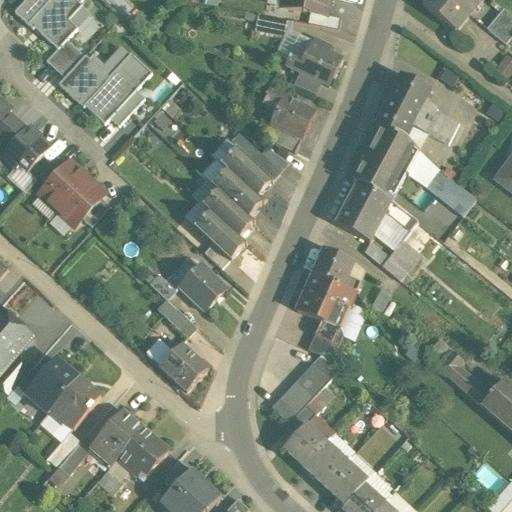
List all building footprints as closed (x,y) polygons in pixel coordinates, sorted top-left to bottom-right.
[(30,0),(16,16),(58,55),(63,50),(77,35),(67,25),(82,9),(79,6),(72,0),(30,0)] [(330,0),(284,0),(283,8),(311,14),(327,17),(327,16),(330,0)] [(484,0),(429,0),(423,8),(455,35),(484,0)] [(511,18),(504,12),(487,32),(506,47),(511,39),(511,18)] [(327,17),(311,14),(309,28),(339,34),(341,20),(327,16),(327,17)] [(292,25),(258,18),(256,33),(286,38),(290,39),(290,36),(292,25)] [(313,45),(298,38),(298,39),(290,36),(290,39),(286,38),(276,58),(289,64),(290,60),(302,66),(313,45)] [(331,49),(315,41),(302,66),(298,75),(329,90),(343,61),(328,54),(331,49)] [(66,82),(86,61),(68,45),(63,50),(58,55),(48,65),(66,82)] [(66,82),(59,89),(84,113),(86,110),(107,130),(108,129),(106,127),(110,123),(118,130),(145,101),(139,95),(156,78),(134,57),(110,82),(87,60),(86,61),(66,82)] [(302,66),(290,60),(289,64),(286,69),(298,75),(302,66)] [(433,92),(403,79),(391,103),(420,118),(426,106),(433,92)] [(316,114),(271,91),(264,106),(278,114),(271,127),(279,131),(301,141),(303,142),(316,114)] [(6,109),(0,103),(0,125),(8,117),(12,113),(7,109),(6,109)] [(420,118),(391,103),(378,129),(382,131),(406,143),(413,131),(420,118)] [(438,112),(426,106),(420,118),(432,124),(437,114),(438,112)] [(432,124),(426,136),(437,141),(448,119),(437,114),(432,124)] [(17,125),(8,117),(0,125),(0,141),(1,142),(17,125)] [(432,124),(420,118),(413,131),(426,137),(426,136),(432,124)] [(459,125),(448,119),(437,141),(448,147),(459,125)] [(26,133),(17,125),(1,142),(9,151),(26,133)] [(34,134),(29,129),(26,133),(9,151),(2,158),(17,171),(20,167),(28,175),(51,151),(33,135),(34,134)] [(301,141),(279,131),(273,144),(296,155),(301,141)] [(382,131),(368,157),(367,156),(361,166),(362,167),(353,184),(392,205),(420,154),(406,143),(382,131)] [(250,163),(236,150),(235,151),(236,152),(222,167),(227,172),(258,200),(271,185),(272,186),(274,185),(250,163)] [(289,167),(267,151),(262,157),(281,176),(289,167)] [(262,157),(259,154),(250,163),(273,185),(281,176),(262,157)] [(58,160),(41,179),(49,188),(67,169),(58,160)] [(511,162),(497,183),(511,193),(511,162)] [(49,188),(39,198),(57,215),(89,181),(71,164),(67,169),(49,188)] [(258,200),(227,172),(213,187),(219,193),(249,221),(263,205),(258,200)] [(476,203),(439,172),(425,190),(463,220),(476,203)] [(89,181),(57,215),(75,231),(83,222),(102,202),(106,197),(89,181)] [(358,187),(337,226),(371,244),(386,215),(387,215),(392,205),(358,187)] [(249,221),(219,193),(204,208),(211,214),(239,241),(254,226),(249,221)] [(102,202),(83,222),(92,231),(111,210),(102,202)] [(392,205),(387,215),(411,235),(419,224),(392,205)] [(239,241),(211,214),(195,231),(212,247),(230,264),(231,265),(247,248),(239,241)] [(403,244),(382,270),(401,285),(422,259),(403,244)] [(230,264),(212,247),(205,256),(222,272),(230,264)] [(354,264),(324,251),(313,277),(356,296),(361,285),(348,279),(354,264)] [(183,282),(198,264),(190,257),(175,276),(183,282)] [(0,280),(8,271),(0,264),(0,280)] [(211,280),(199,269),(179,289),(206,314),(227,293),(212,279),(211,280)] [(356,296),(313,277),(297,313),(320,324),(339,333),(356,296)] [(177,294),(159,278),(150,288),(167,304),(168,303),(177,294)] [(177,312),(168,303),(167,304),(158,314),(168,323),(177,312)] [(198,332),(177,312),(168,323),(188,342),(198,332)] [(30,341),(0,314),(0,371),(1,372),(0,373),(0,376),(15,359),(30,341)] [(339,333),(320,324),(309,353),(321,358),(331,367),(343,339),(339,333)] [(208,372),(181,348),(166,364),(160,371),(187,395),(208,372)] [(449,361),(435,349),(426,360),(440,371),(449,361)] [(166,364),(154,352),(147,359),(160,371),(166,364)] [(493,398),(461,370),(466,365),(454,355),(449,361),(440,371),(511,435),(511,387),(506,383),(493,398)] [(331,367),(321,358),(312,369),(330,385),(339,375),(331,367)] [(31,373),(15,359),(0,376),(0,389),(10,398),(16,390),(31,373)] [(42,378),(25,398),(48,417),(51,415),(79,382),(56,362),(42,378)] [(330,385),(312,369),(304,377),(321,393),(330,385)] [(31,373),(16,390),(25,398),(42,378),(33,370),(31,373)] [(321,393),(304,377),(297,385),(314,401),(316,399),(321,393)] [(102,402),(79,382),(51,415),(74,435),(95,412),(93,411),(102,402)] [(314,401),(297,385),(289,394),(306,410),(314,401)] [(306,410),(289,394),(281,402),(298,418),(306,410)] [(298,418),(291,426),(299,434),(306,427),(307,428),(326,408),(316,399),(314,401),(306,410),(298,418)] [(298,418),(281,402),(273,411),(290,427),(291,426),(298,418)] [(123,414),(92,450),(113,469),(118,463),(144,432),(123,414)] [(336,437),(319,422),(310,431),(326,446),(336,437)] [(307,428),(306,427),(299,434),(286,451),(306,470),(326,446),(310,431),(307,428)] [(171,456),(144,432),(118,463),(139,480),(151,466),(157,472),(171,456)] [(70,437),(53,457),(64,466),(80,446),(70,437)] [(64,466),(59,471),(69,480),(91,455),(80,446),(64,466)] [(326,446),(306,470),(326,489),(348,466),(326,446)] [(179,463),(163,482),(174,493),(191,475),(179,463)] [(348,466),(326,489),(347,508),(366,487),(368,485),(348,466)] [(174,493),(161,506),(166,511),(211,511),(221,502),(192,474),(174,493)] [(380,511),(386,507),(366,487),(347,508),(344,511),(380,511)] [(238,502),(228,511),(247,511),(248,511),(238,502)]
